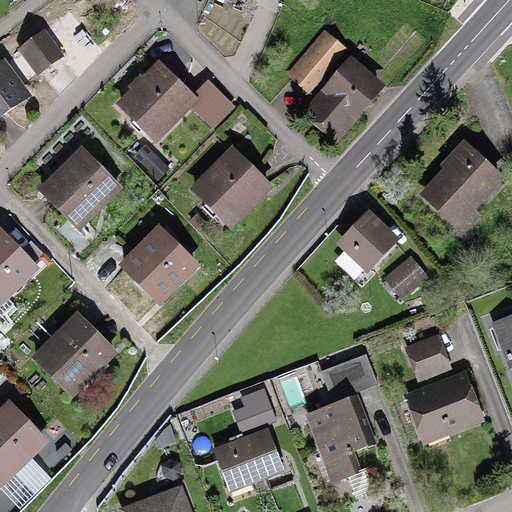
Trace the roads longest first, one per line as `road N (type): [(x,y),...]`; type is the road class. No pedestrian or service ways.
road 1 (primary): [(58,511),(340,182)]
road 2 (residential): [(340,182),(157,8)]
road 3 (primary): [(340,182),(511,0)]
road 4 (residential): [(0,169),(157,8)]
